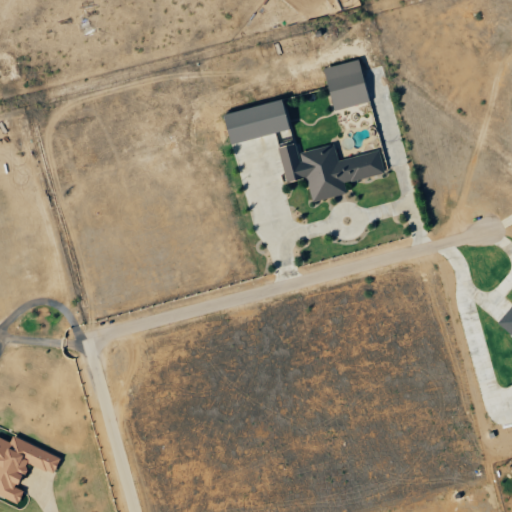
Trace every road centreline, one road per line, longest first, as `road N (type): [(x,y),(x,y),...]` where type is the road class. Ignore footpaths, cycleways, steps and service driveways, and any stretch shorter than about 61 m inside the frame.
road 1 (residential): [(489,231),(84,343)]
road 2 (residential): [(84,343),(132,511)]
